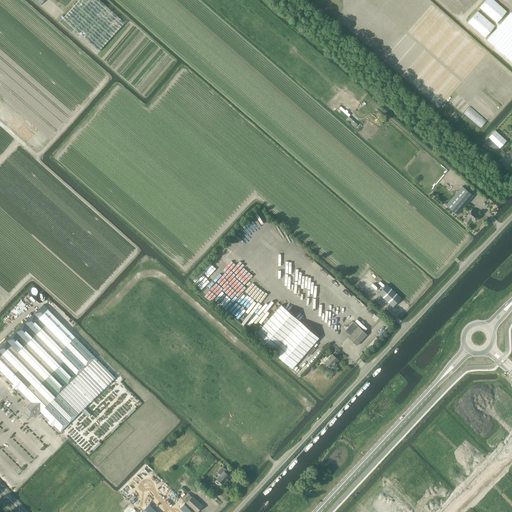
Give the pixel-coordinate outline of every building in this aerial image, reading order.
[(125,23),(99,0),(79,0),(63,19),(99,51),(125,23)] [(511,12),(487,39),(511,61),(511,12)] [(350,123),(352,122),(353,123),(352,125),(355,127),(357,124),(355,122),(353,120),(349,117),(346,120),(350,123)] [(495,130),(488,137),(500,148),(506,141),(495,130)] [(446,205),(457,215),(469,202),(474,196),(462,186),(446,205)] [(467,216),(463,220),(468,225),(472,220),(474,221),(479,215),(472,209),(466,216),(467,216)] [(387,284),(378,293),(393,307),(401,298),(387,284)] [(0,347),(0,370),(9,380),(13,384),(12,385),(16,390),(18,388),(31,402),(26,406),(25,413),(29,417),(36,416),(40,411),(49,420),(47,422),(52,426),(54,425),(60,432),(115,377),(43,304),(0,347)] [(254,335),(292,368),(319,338),(281,305),(254,335)] [(345,330),(350,335),(348,337),(357,345),(367,334),(353,321),(345,330)] [(332,354),(324,362),(330,368),(335,363),(335,364),(339,360),(332,354)] [(223,484),(230,476),(225,472),(226,471),(222,467),(218,472),(221,475),(217,479),(220,482),(219,482),(220,483),(221,482),(223,484)] [(192,497),(187,503),(196,511),(202,506),(192,497)]
